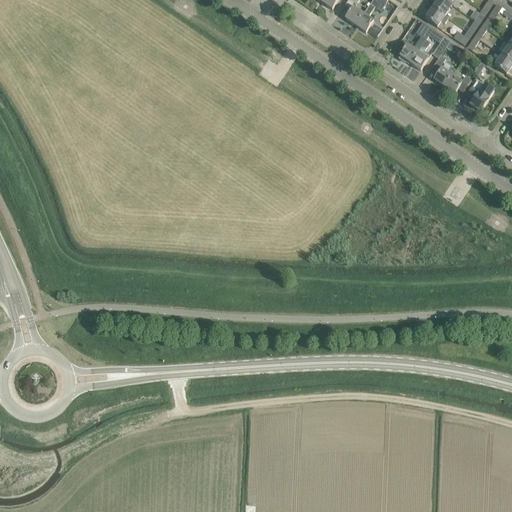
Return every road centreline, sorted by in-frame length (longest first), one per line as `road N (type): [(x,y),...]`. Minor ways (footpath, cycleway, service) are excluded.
road 1 (track): [(511,424),(351,395),(148,419),(67,454),(35,454)]
road 2 (tertiary): [(135,374),(382,362),(511,385)]
road 3 (residential): [(511,191),(254,15)]
road 4 (residential): [(485,145),(371,66)]
